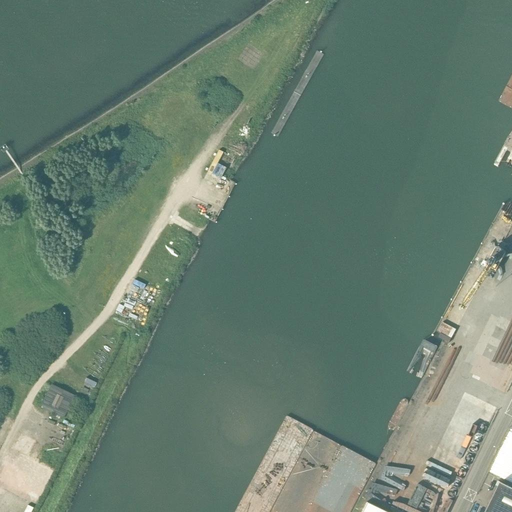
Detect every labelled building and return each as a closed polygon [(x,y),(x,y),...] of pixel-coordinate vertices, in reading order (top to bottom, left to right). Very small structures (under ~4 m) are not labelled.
[(50,383),(39,406),(63,417),(74,394),(50,383)] [(21,435),(14,448),(28,455),(34,442),(21,435)] [(0,476),(0,480),(38,500),(52,472),(42,467),(36,478),(7,463),(0,476)] [(511,511),(511,487),(501,482),(486,511),(511,511)] [(387,511),(367,502),(361,511),(387,511)]
